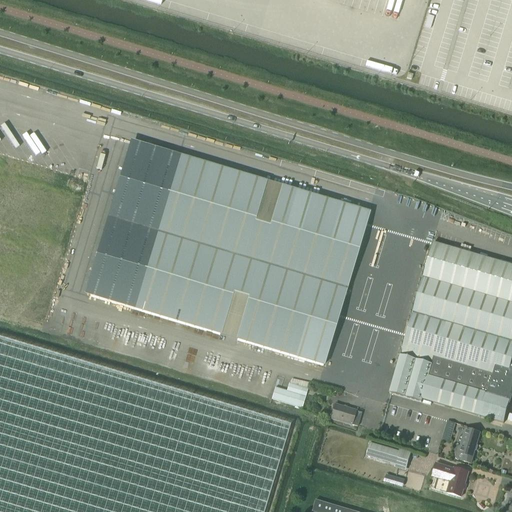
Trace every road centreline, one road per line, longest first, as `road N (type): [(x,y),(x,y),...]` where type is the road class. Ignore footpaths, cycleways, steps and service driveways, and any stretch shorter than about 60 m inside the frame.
road 1 (tertiary): [(0,49),(511,205)]
road 2 (tertiary): [(511,186),(0,32)]
